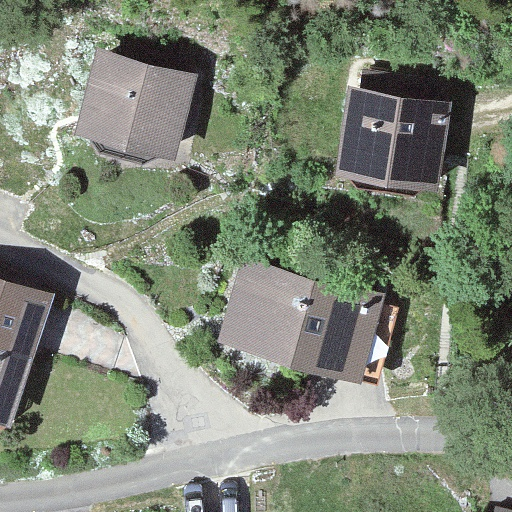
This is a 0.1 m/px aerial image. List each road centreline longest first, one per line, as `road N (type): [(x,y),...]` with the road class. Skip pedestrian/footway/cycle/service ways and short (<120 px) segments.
road 1 (residential): [(0,251),(100,285),(145,331),(210,457)]
road 2 (residential): [(210,457),(405,432),(511,442)]
road 3 (residential): [(0,501),(210,457)]
